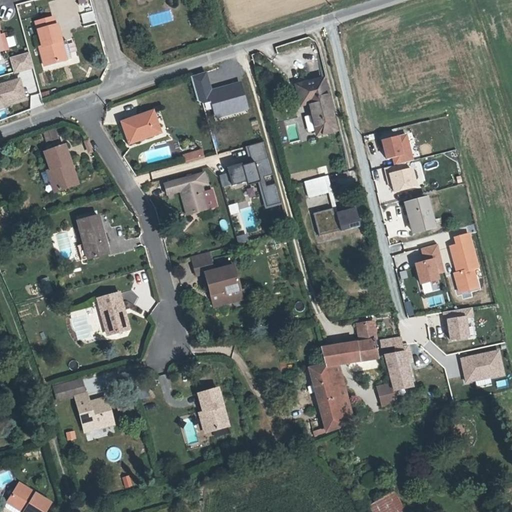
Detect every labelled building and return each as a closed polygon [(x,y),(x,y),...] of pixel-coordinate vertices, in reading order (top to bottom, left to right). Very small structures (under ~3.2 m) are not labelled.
[(42,52),(39,53),(43,72),(68,66),(64,48),(61,48),(57,32),(55,32),(54,25),(37,29),(42,52)] [(9,47),(16,45),(13,34),(6,36),(9,47)] [(13,73),(33,67),(28,50),(8,56),(13,73)] [(0,107),(26,99),(19,78),(0,83),(0,107)] [(312,139),(321,137),(322,140),(332,138),(318,86),(292,92),(297,111),(305,109),(312,139)] [(40,93),(29,94),(30,107),(41,106),(40,93)] [(151,108),(122,117),(129,138),(157,129),(151,108)] [(51,126),(43,128),(46,138),(54,137),(51,126)] [(406,135),(380,142),(387,166),(412,160),(406,135)] [(222,187),(258,179),(264,206),(281,202),(276,182),(265,185),(263,176),(271,174),(264,141),(247,145),(251,161),(227,166),(228,172),(219,174),(222,187)] [(48,151),(52,164),(59,186),(70,183),(68,177),(77,174),(68,144),(48,151)] [(189,148),(178,152),(181,158),(191,155),(189,148)] [(59,186),(52,164),(46,166),(53,188),(59,186)] [(204,204),(213,201),(209,186),(199,189),(197,181),(203,180),(199,167),(177,173),(175,168),(168,170),(167,166),(152,170),(156,183),(160,182),(163,191),(177,187),(184,210),(204,204)] [(410,170),(387,174),(393,193),(415,188),(410,170)] [(68,177),(70,183),(79,180),(77,174),(68,177)] [(336,211),(327,174),(323,175),(327,191),(331,207),(333,212),(336,211)] [(323,175),(304,180),(308,196),(327,191),(323,175)] [(422,199),(405,203),(412,232),(430,227),(422,199)] [(244,200),(227,205),(234,230),(240,228),(236,213),(247,209),(244,200)] [(333,212),(331,207),(312,212),(318,235),(340,229),(340,230),(359,225),(354,207),(336,211),(333,212)] [(74,216),(79,234),(84,252),(105,245),(95,210),(74,216)] [(245,232),(236,237),(239,244),(248,240),(245,232)] [(446,238),(458,294),(479,290),(477,279),(480,278),(470,233),(446,238)] [(84,252),(79,234),(72,236),(76,254),(84,252)] [(438,281),(436,276),(445,273),(435,244),(418,249),(422,261),(411,265),(418,287),(438,281)] [(195,272),(202,270),(208,288),(234,281),(228,261),(208,266),(203,250),(189,254),(195,272)] [(234,281),(208,288),(211,300),(237,293),(234,281)] [(108,320),(110,327),(130,321),(118,286),(93,294),(97,309),(101,307),(105,320),(108,320)] [(488,312),(487,304),(442,310),(444,329),(483,324),(482,313),(488,312)] [(104,329),(110,327),(108,320),(105,320),(101,307),(97,309),(104,329)] [(421,320),(421,313),(410,314),(411,322),(421,320)] [(377,358),(375,347),(374,336),(372,321),(358,323),(360,339),(341,342),(347,361),(377,358)] [(390,345),(375,347),(377,358),(382,357),(389,381),(407,375),(400,348),(405,347),(402,336),(389,339),(390,345)] [(323,363),(336,362),(347,361),(341,342),(318,345),(323,363)] [(500,349),(458,359),(464,384),(506,375),(500,349)] [(323,363),(341,425),(355,420),(336,362),(323,363)] [(341,425),(323,363),(307,367),(326,430),(341,425)] [(74,391),(85,387),(81,374),(55,382),(58,395),(74,391)] [(506,379),(496,381),(496,388),(507,387),(506,379)] [(196,392),(201,411),(208,433),(219,430),(231,426),(219,386),(196,392)] [(86,387),(85,387),(74,391),(84,434),(116,425),(111,396),(90,402),(88,396),(86,387)] [(90,402),(111,396),(109,390),(88,396),(90,402)] [(381,409),(396,404),(392,391),(377,395),(381,409)] [(208,433),(201,411),(198,412),(204,434),(208,433)] [(74,431),(66,433),(67,440),(75,438),(74,431)] [(124,487),(132,485),(130,474),(122,476),(124,487)] [(26,506),(23,511),(45,511),(53,500),(20,479),(10,496),(26,506)] [(400,511),(390,490),(366,502),(370,511),(400,511)] [(7,502),(23,511),(26,506),(10,496),(7,502)]
